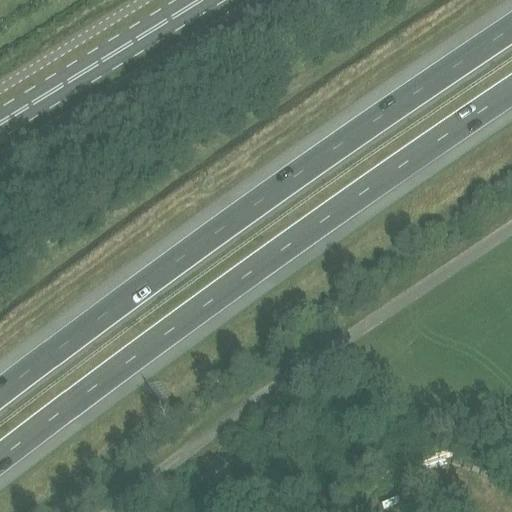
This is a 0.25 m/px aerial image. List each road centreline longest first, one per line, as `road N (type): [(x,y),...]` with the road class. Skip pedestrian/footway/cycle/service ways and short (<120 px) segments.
road 1 (motorway): [(0,460),(248,274),(511,92)]
road 2 (motorway): [(511,29),(120,301),(0,394)]
road 3 (unclassified): [(113,511),(200,440),(511,228)]
road 4 (secondary): [(0,128),(208,0)]
